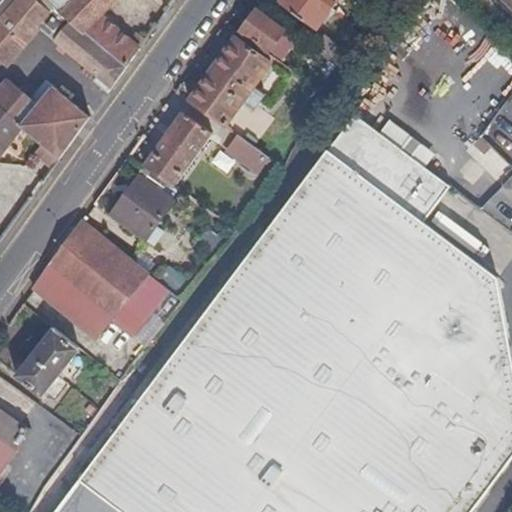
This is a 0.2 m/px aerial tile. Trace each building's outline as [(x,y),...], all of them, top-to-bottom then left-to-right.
[(51,14),(54,11),(41,0),(0,0),(0,66),(3,69),(51,14)] [(105,9),(114,0),(74,0),(65,9),(129,65),(145,44),(105,9)] [(318,30),(339,0),(282,0),(281,2),(318,30)] [(356,0),(371,11),(377,2),(374,0),(356,0)] [(511,0),(495,0),(511,16),(511,0)] [(109,61),(105,66),(119,79),(129,65),(65,9),(59,5),(54,11),(51,14),(109,61)] [(386,16),(390,12),(384,7),(383,6),(380,11),(386,16)] [(242,30),(268,52),(285,31),(258,10),(242,30)] [(363,27),(369,34),(382,20),(382,18),(380,16),(377,15),(374,16),(363,27)] [(241,105),(253,88),(270,65),(238,38),(192,100),(226,126),(241,105)] [(316,54),(322,58),(335,69),(349,55),(328,39),(316,54)] [(316,54),(299,40),(294,46),(316,65),(322,58),(316,54)] [(0,95),(0,104),(23,124),(62,158),(93,116),(58,86),(41,106),(12,82),(0,95)] [(0,155),(23,124),(0,104),(0,155)] [(145,165),(174,186),(214,132),(185,111),(145,165)] [(352,120),(52,511),(474,511),(511,463),(511,369),(496,281),(423,225),(447,192),(352,120)] [(239,136),(261,154),(268,145),(253,134),(251,136),(244,130),(239,136)] [(239,136),(229,149),(251,167),(261,154),(239,136)] [(222,151),(214,163),(229,174),(237,162),(222,151)] [(174,203),(141,177),(111,216),(158,254),(171,238),(155,226),(174,203)] [(14,182),(0,202),(0,241),(33,196),(14,182)] [(239,215),(246,207),(240,201),(232,209),(239,215)] [(209,212),(221,220),(224,215),(213,207),(209,212)] [(127,316),(160,280),(83,219),(55,259),(34,287),(95,338),(119,309),(127,316)] [(16,374),(41,394),(79,346),(53,326),(16,374)] [(0,468),(30,426),(0,404),(0,468)]
